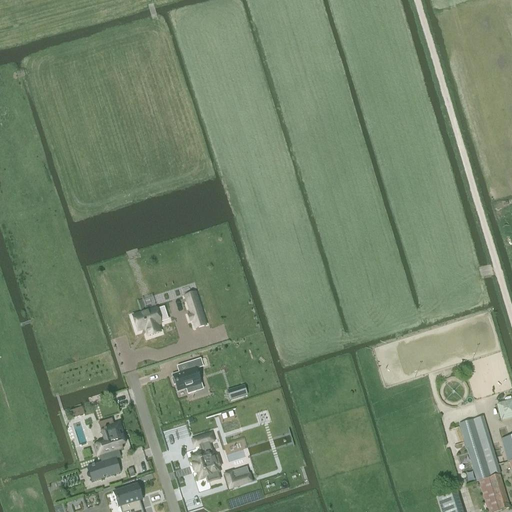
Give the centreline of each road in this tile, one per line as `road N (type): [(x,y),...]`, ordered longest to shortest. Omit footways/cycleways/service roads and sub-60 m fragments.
road 1 (track): [(511,319),(415,0)]
road 2 (residential): [(100,274),(174,511)]
road 3 (unknown): [(474,511),(442,413),(484,398)]
